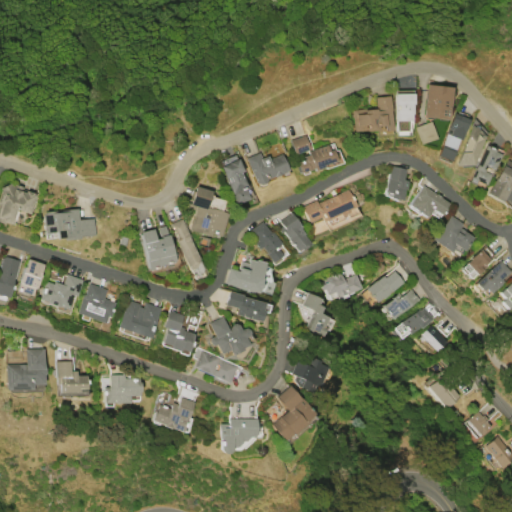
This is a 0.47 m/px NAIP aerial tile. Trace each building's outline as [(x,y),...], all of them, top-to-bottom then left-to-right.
[(421,117),(424,84),(450,87),(446,120),(421,117)] [(393,90),(411,90),(411,104),(409,104),(410,113),(409,113),(409,135),(394,136),(393,90)] [(373,97),(388,96),(389,111),(388,111),(390,130),(383,131),(383,128),(381,128),(381,125),(375,126),(376,130),(352,132),(350,110),(374,108),(373,97)] [(467,120),(451,161),(438,156),(448,130),(446,129),(452,113),(467,120)] [(418,144),(412,127),(429,121),(434,138),(418,144)] [(482,136),(471,164),(453,166),(458,153),(466,152),(471,142),(465,135),(470,125),(472,128),(473,126),(482,136)] [(288,140),(303,135),(308,149),(293,154),(288,140)] [(298,173),(295,162),(303,159),(302,156),(307,155),(306,151),(326,145),(328,151),(331,150),(335,160),(323,165),(324,167),(313,171),(312,168),(298,173)] [(489,174),(483,185),(474,180),(472,184),(466,181),(483,145),(493,149),(492,151),(498,154),(491,170),(483,166),(481,171),(486,174),(486,173),(489,174)] [(244,158),(257,152),(260,158),(265,156),(267,159),(280,154),(287,170),(280,173),(280,174),(273,177),(272,176),(265,179),(263,182),(259,184),(254,183),(244,158)] [(248,199),(235,204),(218,167),(236,159),(241,171),(239,172),(246,187),(243,188),(248,199)] [(485,193),(501,165),(502,165),(505,159),(511,163),(511,210),(511,211),(501,199),(500,201),(485,193)] [(388,166),(403,169),(401,180),(406,181),(404,190),(403,190),(401,200),(388,197),(389,193),(383,192),(388,166)] [(0,187),(9,183),(9,185),(13,184),(22,187),(20,191),(24,192),(25,190),(35,193),(29,214),(16,210),(12,224),(3,221),(3,223),(0,222),(0,187)] [(424,217),(407,205),(421,185),(434,195),(434,194),(438,197),(438,198),(446,204),(442,209),(443,209),(439,215),(430,209),(424,217)] [(188,204),(194,186),(211,191),(209,196),(221,200),(220,203),(224,204),(221,211),(225,213),(218,235),(210,233),(209,236),(189,230),(196,207),(188,204)] [(307,222),(300,207),(314,200),(316,204),(346,189),(354,206),(345,210),(346,212),(339,216),(338,214),(322,221),(320,216),(307,222)] [(43,233),(41,214),(43,214),(42,212),(54,211),(54,213),(64,212),(64,210),(76,209),(77,220),(92,218),(94,235),(79,237),(79,238),(71,239),(70,237),(54,239),(54,232),(43,233)] [(277,221),(290,213),(299,226),(298,227),(303,234),(301,235),(308,244),(300,250),(298,247),(294,250),(281,231),(283,230),(277,221)] [(448,253),(429,239),(439,225),(440,227),(448,216),(460,224),(457,228),(471,238),(462,251),(454,245),(448,253)] [(188,270),(168,224),(180,218),(198,259),(195,267),(188,270)] [(249,231),(261,222),(269,233),(270,232),(279,244),(274,247),(280,256),(271,262),(260,247),(257,249),(253,243),(256,241),(249,231)] [(138,232),(151,229),(153,239),(159,238),(157,228),(164,226),(165,235),(166,235),(171,252),(172,252),(174,260),(172,262),(155,266),(156,268),(147,270),(138,232)] [(483,245),(493,255),(482,265),(484,267),(474,275),(470,270),(465,274),(459,268),(469,259),(468,258),(483,245)] [(3,256),(17,260),(10,280),(11,280),(8,292),(10,292),(8,298),(0,295),(0,260),(1,257),(3,256)] [(27,258),(42,264),(38,275),(39,275),(34,288),(33,288),(30,295),(16,290),(18,283),(17,282),(22,267),(24,267),(27,258)] [(256,293),(223,283),(228,268),(237,271),(240,261),(248,264),(249,258),(265,263),(258,284),(260,284),(259,289),(257,288),(256,293)] [(473,283),(499,260),(508,271),(499,279),(501,281),(499,283),(500,283),(488,294),(483,288),(480,291),(473,283)] [(393,271),(402,282),(389,293),(390,294),(384,298),(383,298),(378,302),(367,288),(383,276),(384,277),(393,271)] [(353,274),(358,288),(336,297),(334,292),(326,295),(323,289),(321,290),(317,281),(338,272),(341,279),(353,274)] [(65,274),(81,280),(75,297),(71,295),(65,309),(56,306),(56,307),(45,303),(45,302),(38,299),(45,281),(52,284),(53,282),(61,285),(65,274)] [(511,302),(505,309),(498,302),(503,298),(498,292),(511,281),(511,282),(511,302)] [(87,283),(104,290),(101,298),(113,302),(108,317),(104,316),(102,323),(74,313),(80,297),(81,298),(87,283)] [(393,318),(383,306),(392,298),(394,300),(408,289),(417,298),(393,318)] [(224,305),(228,291),(241,295),(240,296),(262,303),(260,311),(261,311),(258,322),(234,314),(236,308),(224,305)] [(300,305),(306,292),(320,299),(317,305),(321,307),(319,313),(328,317),(324,327),(326,328),(322,336),(310,331),(310,332),(303,328),(311,310),(300,305)] [(147,338),(116,327),(126,300),(128,301),(129,300),(137,304),(137,305),(138,305),(138,307),(141,308),(143,302),(158,308),(147,338)] [(410,334),(401,322),(417,309),(418,311),(422,308),(431,319),(419,328),(419,327),(410,334)] [(161,327),(167,310),(181,315),(177,327),(181,328),(180,330),(192,334),(186,352),(178,349),(177,351),(167,347),(168,346),(159,343),(164,328),(161,327)] [(206,323),(220,317),(226,329),(229,327),(230,325),(233,324),(237,325),(239,330),(243,328),(246,330),(247,333),(246,336),(243,337),(246,344),(239,348),(240,350),(229,355),(227,350),(219,354),(214,344),(212,345),(209,345),(207,341),(208,338),(212,336),(206,323)] [(435,351),(420,334),(430,324),(446,341),(435,351)] [(23,349),(41,349),(42,385),(30,385),(30,390),(3,390),(3,365),(23,364),(23,349)] [(193,367),(201,350),(217,358),(209,375),(193,367)] [(227,383),(209,375),(212,370),(214,371),(217,365),(214,364),(217,358),(235,367),(227,383)] [(327,367),(319,386),(317,385),(313,393),(295,385),(297,382),(293,381),(295,376),(289,374),(294,361),(301,364),(304,358),(311,361),(312,358),(319,361),(318,363),(327,367)] [(53,361),(68,361),(69,371),(75,371),(75,375),(85,375),(85,388),(77,389),(77,392),(58,393),(57,384),(54,384),(53,361)] [(126,403),(101,403),(101,387),(106,387),(107,375),(121,375),(121,378),(137,379),(136,382),(139,382),(138,392),(136,392),(136,396),(127,396),(126,403)] [(445,407),(431,388),(444,379),(458,398),(445,407)] [(275,398),(289,386),(299,398),(301,396),(316,414),(284,441),(270,425),(287,411),(275,398)] [(178,398),(192,402),(181,432),(171,428),(170,429),(162,426),(162,425),(150,421),(152,417),(153,417),(157,405),(168,409),(171,403),(176,405),(178,398)] [(493,424),(477,437),(463,419),(474,411),(479,417),(485,413),(493,424)] [(226,418),(254,419),(254,434),(251,437),(248,437),(244,441),(239,441),(239,444),(235,447),(230,447),(230,450),(227,453),(221,453),(217,450),(218,423),(226,423),(226,418)] [(498,467),(481,446),(495,435),(511,457),(498,467)]
